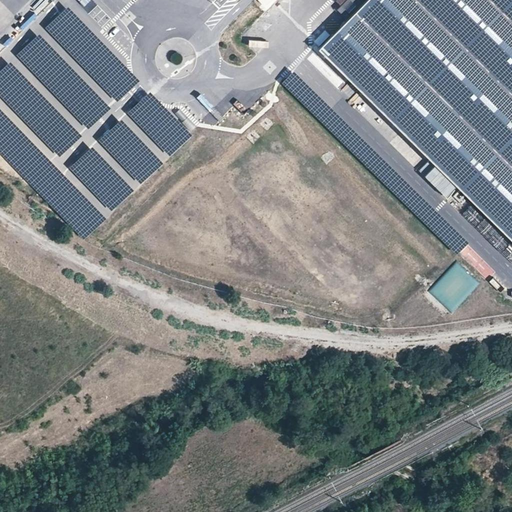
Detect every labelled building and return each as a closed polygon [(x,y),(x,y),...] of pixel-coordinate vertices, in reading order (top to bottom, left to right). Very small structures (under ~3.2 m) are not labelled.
[(511,0),(367,0),(321,47),(511,235),(511,0)] [(68,7),(45,28),(118,101),(140,81),(68,7)] [(39,34),(16,55),(88,129),(110,108),(39,34)] [(11,62),(0,71),(0,96),(60,157),(82,136),(11,62)] [(469,243),(294,72),(283,84),(458,255),(469,243)] [(191,137),(149,93),(127,113),(168,157),(191,137)] [(0,109),(0,153),(84,240),(106,219),(0,109)] [(162,164),(121,120),(99,141),(140,185),(162,164)] [(133,191),(92,147),(70,168),(111,212),(133,191)] [(429,291),(452,311),(478,282),(455,261),(429,291)] [(290,348),(297,350),(299,343),(292,341),(290,348)]
